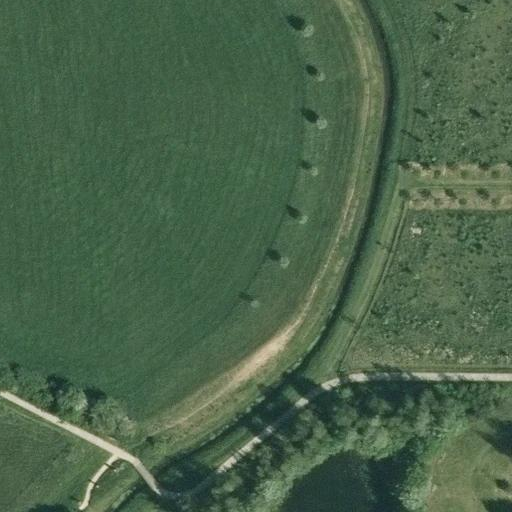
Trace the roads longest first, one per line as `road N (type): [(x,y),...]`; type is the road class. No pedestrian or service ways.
road 1 (track): [(322,388),(372,275),(398,185)]
road 2 (track): [(398,185),(412,92),(386,0)]
